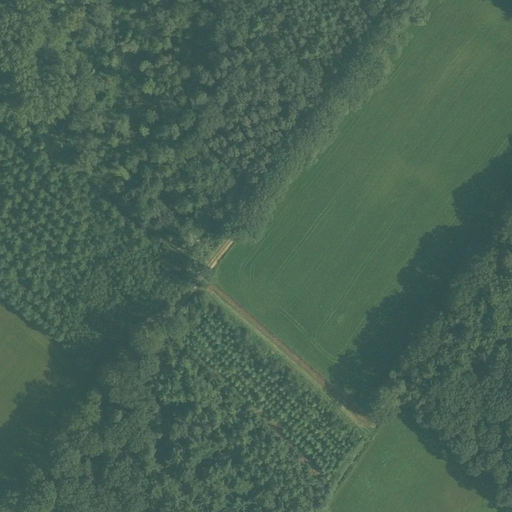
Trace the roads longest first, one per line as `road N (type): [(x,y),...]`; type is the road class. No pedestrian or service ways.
road 1 (track): [(410,0),(14,511)]
road 2 (track): [(196,279),(373,435)]
road 3 (track): [(212,511),(95,407)]
